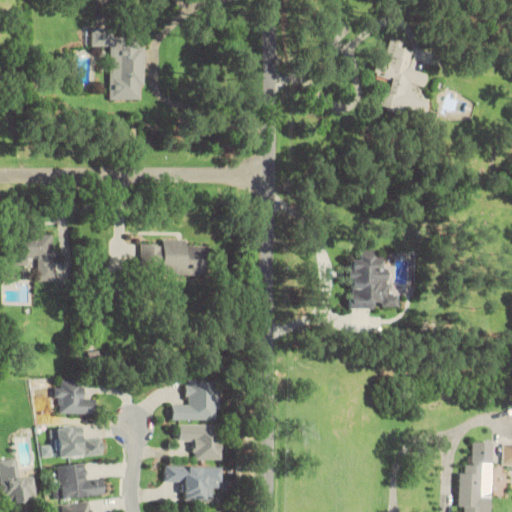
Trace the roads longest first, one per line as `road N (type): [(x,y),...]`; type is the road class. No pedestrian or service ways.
road 1 (tertiary): [(268,511),(279,430),(271,0)]
road 2 (residential): [(270,175),(0,175)]
